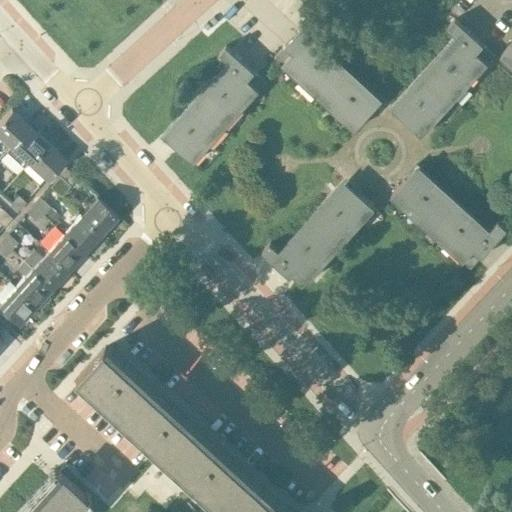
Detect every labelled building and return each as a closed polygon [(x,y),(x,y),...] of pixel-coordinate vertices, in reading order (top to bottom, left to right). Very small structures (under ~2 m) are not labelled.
[(275,56),(354,129),(371,110),(374,113),(385,101),(311,33),(319,24),(311,17),(275,56)] [(403,117),(422,134),(495,54),(455,18),(447,27),(456,35),(389,109),(401,120),(403,117)] [(511,41),(501,54),(511,64),(511,41)] [(175,144),(194,161),(266,81),(226,45),(219,54),(227,62),(160,136),(172,147),(175,144)] [(0,119),(0,135),(11,145),(29,125),(11,108),(0,119)] [(11,145),(28,161),(47,141),(29,125),(11,145)] [(28,161),(47,178),(65,157),(47,141),(28,161)] [(391,195),(471,267),(507,227),(498,219),(490,228),(416,161),(405,173),(408,176),(391,195)] [(60,175),(70,184),(76,177),(66,168),(60,175)] [(263,251),(302,287),(375,207),(356,190),(359,187),(347,176),(279,250),(270,242),(263,251)] [(9,204),(16,211),(25,201),(18,195),(9,204)] [(80,214),(100,232),(117,214),(96,195),(80,214)] [(33,204),(43,213),(50,206),(40,197),(33,204)] [(27,211),(37,220),(43,213),(33,204),(27,211)] [(0,209),(0,220),(4,224),(11,217),(1,208),(0,209)] [(63,231),(84,250),(100,232),(80,214),(63,231)] [(47,249),(68,268),(84,250),(63,231),(47,249)] [(1,240),(11,249),(17,242),(8,233),(1,240)] [(0,240),(0,251),(4,256),(11,249),(1,240),(0,240)] [(31,267),(52,285),(68,268),(47,249),(41,256),(33,248),(22,260),(31,267)] [(15,285),(35,303),(52,285),(31,267),(22,260),(16,267),(25,274),(15,285)] [(0,301),(0,304),(18,322),(35,303),(15,285),(0,301)] [(226,511),(295,511),(109,342),(78,376),(226,511)] [(77,511),(90,499),(87,496),(89,493),(85,490),(83,493),(56,468),(14,511),(77,511)]
